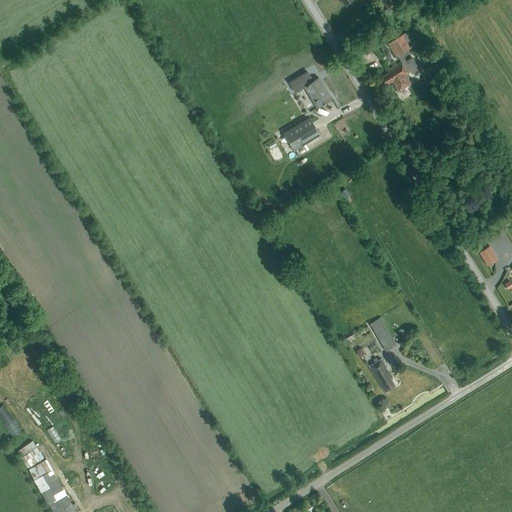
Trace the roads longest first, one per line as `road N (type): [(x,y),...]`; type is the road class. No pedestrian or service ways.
road 1 (unclassified): [(511,333),(304,0)]
road 2 (unclassified): [(271,511),(511,360)]
